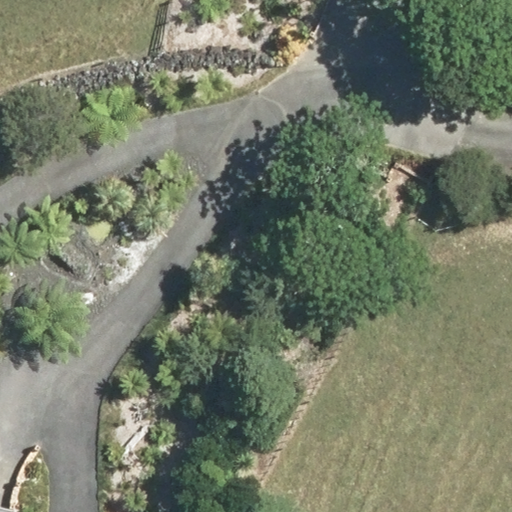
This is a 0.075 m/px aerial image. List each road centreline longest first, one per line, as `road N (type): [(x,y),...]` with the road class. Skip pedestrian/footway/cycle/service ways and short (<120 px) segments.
road 1 (unclassified): [(0,393),(116,313),(188,217)]
road 2 (unclassified): [(251,131),(171,131),(0,189)]
road 3 (unclassified): [(511,142),(251,131)]
